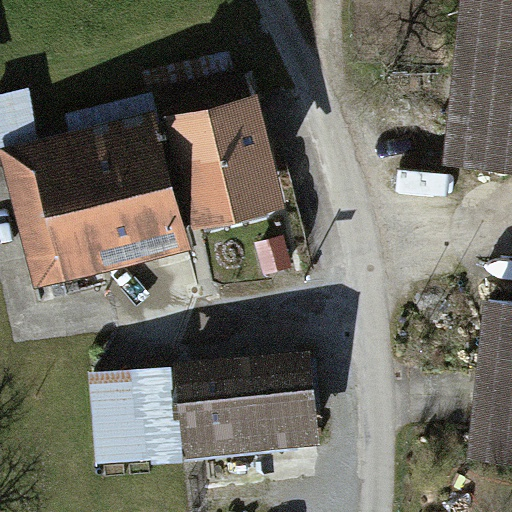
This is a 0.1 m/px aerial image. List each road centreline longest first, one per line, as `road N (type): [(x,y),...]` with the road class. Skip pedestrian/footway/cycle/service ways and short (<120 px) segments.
road 1 (track): [(374,284),(337,108),(277,0)]
road 2 (residential): [(381,511),(374,284)]
